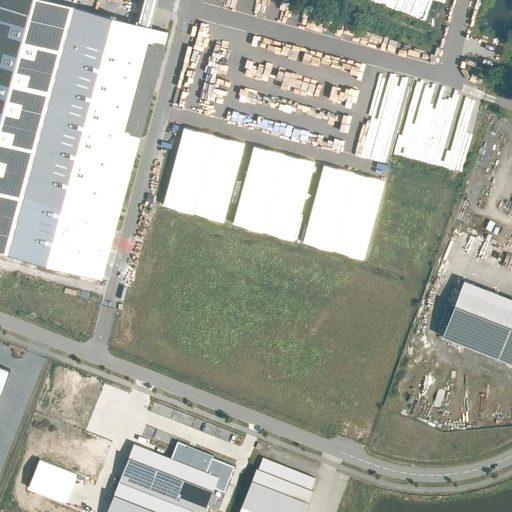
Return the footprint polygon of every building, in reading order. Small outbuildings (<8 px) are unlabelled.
[(10,257),(101,281),(166,34),(75,10),(68,37),(10,257)] [(0,254),(10,257),(68,37),(0,19),(0,254)] [(470,131),(453,128),(452,124),(451,127),(446,128),(437,146),(433,144),(439,116),(427,119),(426,113),(430,105),(425,106),(426,108),(420,118),(416,117),(414,110),(411,111),(407,119),(398,117),(398,116),(374,121),(374,122),(370,129),(366,127),(360,156),(392,163),(394,155),(462,169),(470,131)] [(225,224),(245,145),(184,129),(163,208),(225,224)] [(296,240),(316,161),(255,145),(234,224),(296,240)] [(364,258),(384,179),(323,163),(302,242),(364,258)] [(511,299),(464,280),(442,336),(511,362),(511,299)] [(0,364),(0,387),(8,368),(0,364)] [(255,467),(237,511),(304,511),(313,490),(310,489),(315,476),(262,456),(258,468),(255,467)]
